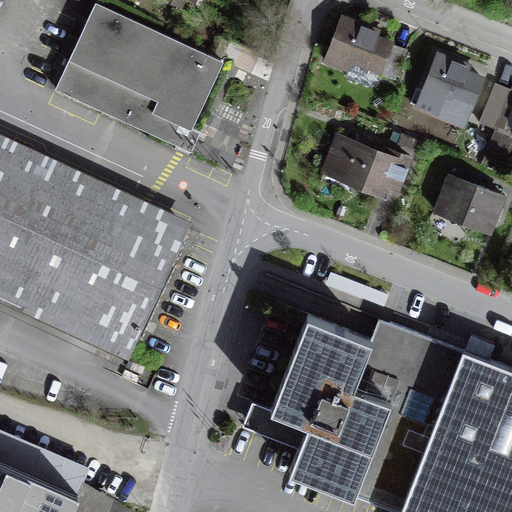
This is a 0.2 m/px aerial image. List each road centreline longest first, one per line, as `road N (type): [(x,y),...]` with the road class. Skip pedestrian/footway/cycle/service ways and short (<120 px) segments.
road 1 (residential): [(158,511),(238,212)]
road 2 (residential): [(238,212),(511,320)]
road 3 (residential): [(238,212),(306,0)]
